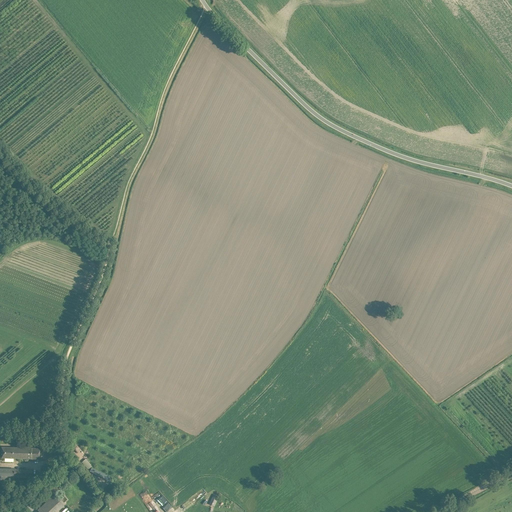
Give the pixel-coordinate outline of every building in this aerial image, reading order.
[(29,445),(25,445),(21,445),(20,448),(14,448),(13,458),(32,459),(32,460),(35,460),(40,460),(40,448),(29,448),(29,445)] [(13,458),(14,448),(2,447),(1,458),(5,458),(13,458)] [(86,458),(81,462),(88,470),(92,466),(86,458)] [(12,469),(5,469),(0,469),(0,472),(0,480),(12,481),(12,469)] [(214,493),(209,504),(211,505),(214,506),(218,495),(214,493)] [(55,494),(38,510),(39,511),(57,511),(65,504),(55,494)]
